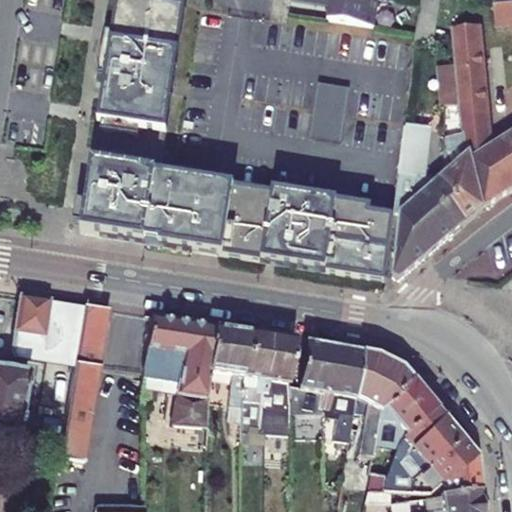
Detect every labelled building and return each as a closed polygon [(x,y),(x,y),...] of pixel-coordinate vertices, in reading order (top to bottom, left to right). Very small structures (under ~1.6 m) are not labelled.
[(160,176),(185,6),(145,0),(115,0),(80,236),(138,245),(383,282),(393,219),(370,216),(371,208),(172,178),(160,176)] [(327,21),(375,28),(378,0),(330,0),(330,1),(329,8),(327,21)] [(422,0),(417,42),(433,44),(438,0),(422,0)] [(511,24),(511,0),(493,0),(495,26),(511,24)] [(458,120),(462,135),(467,156),(471,153),(484,208),(511,190),(511,185),(492,146),(480,28),(480,26),(457,28),(451,29),(458,120)] [(352,89),(319,85),(312,139),(344,144),(352,89)] [(396,199),(394,214),(400,214),(392,279),(398,282),(443,244),(434,184),(431,179),(422,177),(428,129),(406,126),(401,166),(397,189),(396,199)] [(444,140),(444,153),(446,173),(453,235),(484,208),(471,153),(467,156),(462,135),(444,140)] [(511,185),(511,140),(510,136),(492,146),(511,185)] [(443,244),(453,235),(446,173),(434,184),(443,244)] [(39,337),(42,337),(48,300),(43,300),(42,309),(21,305),(22,297),(17,296),(11,333),(39,337)] [(43,300),(22,297),(21,305),(42,309),(43,300)] [(81,463),(95,377),(96,377),(107,310),(82,306),(70,373),(59,439),(57,451),(56,460),(81,463)] [(202,399),(206,373),(212,327),(148,317),(140,368),(140,379),(176,385),(174,396),(168,427),(175,427),(173,450),(205,452),(205,400),(202,399)] [(238,409),(241,379),(248,333),(212,327),(206,373),(229,377),(225,408),(225,423),(238,425),(238,409)] [(36,356),(39,337),(11,333),(8,352),(36,356)] [(256,428),(260,382),(267,336),(248,333),(241,379),(238,409),(238,425),(238,447),(246,447),(246,427),(256,428)] [(285,390),(285,387),(292,340),(267,336),(260,382),(256,428),(255,436),(262,437),(287,438),(286,418),(285,390)] [(322,418),(322,407),(333,346),(303,341),(295,392),(290,391),(285,390),(286,418),(322,418)] [(349,423),(353,399),(359,351),(333,346),(322,407),(322,418),(322,421),(334,423),(331,443),(334,443),(332,454),(344,456),(346,446),(349,423)] [(410,379),(399,366),(375,354),(359,351),(353,399),(349,423),(346,446),(344,456),(344,457),(362,461),(364,455),(355,453),(357,438),(373,441),(376,415),(397,397),(393,392),(410,379)] [(0,431),(16,434),(26,372),(0,368),(0,431)] [(150,392),(174,396),(176,385),(140,379),(140,391),(140,407),(149,408),(150,392)] [(395,447),(399,438),(434,408),(410,379),(393,392),(397,397),(376,415),(373,441),(357,438),(355,453),(364,455),(362,461),(370,462),(373,448),(393,452),(395,447)] [(432,492),(439,487),(475,456),(434,408),(399,438),(395,447),(393,452),(382,478),(381,482),(380,493),(389,493),(389,495),(426,497),(432,492)] [(238,455),(246,455),(246,447),(238,447),(238,455)] [(475,456),(439,487),(445,495),(478,491),(475,456)] [(432,492),(435,495),(445,495),(439,487),(432,492)] [(480,511),(478,491),(445,495),(435,495),(436,498),(437,511),(480,511)] [(389,493),(380,493),(366,492),(361,511),(388,511),(388,507),(389,495),(389,493)] [(437,511),(436,498),(423,500),(424,511),(437,511)]
